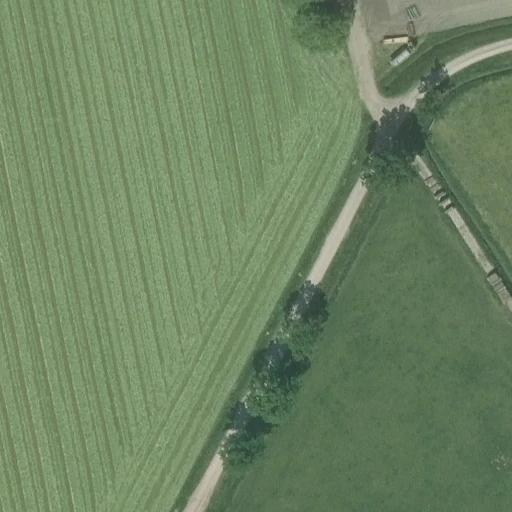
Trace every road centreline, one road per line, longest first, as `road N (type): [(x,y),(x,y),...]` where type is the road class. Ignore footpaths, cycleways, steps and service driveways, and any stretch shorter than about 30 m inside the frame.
road 1 (track): [(196,511),(394,127)]
road 2 (track): [(394,127),(511,305)]
road 3 (track): [(394,127),(443,71),(511,44)]
road 4 (track): [(394,127),(367,98),(341,0)]
